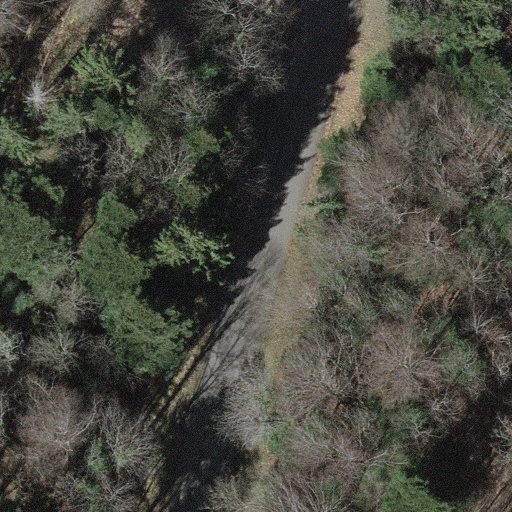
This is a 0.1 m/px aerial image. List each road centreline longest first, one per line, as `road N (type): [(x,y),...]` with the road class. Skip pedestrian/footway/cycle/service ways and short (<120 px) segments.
road 1 (tertiary): [(196,511),(334,0)]
road 2 (track): [(0,218),(62,117),(155,0)]
